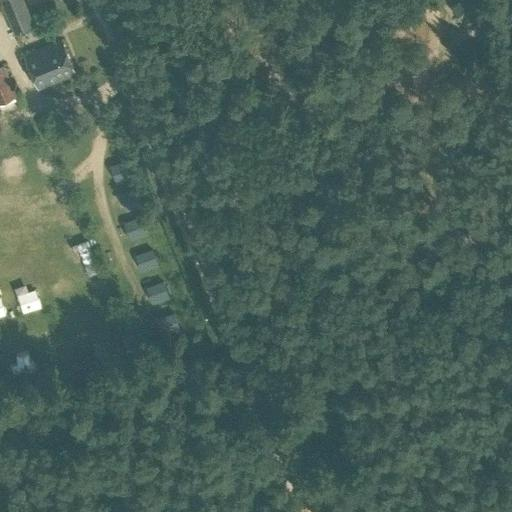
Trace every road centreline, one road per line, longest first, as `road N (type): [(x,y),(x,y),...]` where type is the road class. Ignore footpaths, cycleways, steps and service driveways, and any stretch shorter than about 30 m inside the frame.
road 1 (track): [(310,511),(94,0)]
road 2 (track): [(104,88),(100,202),(131,287)]
